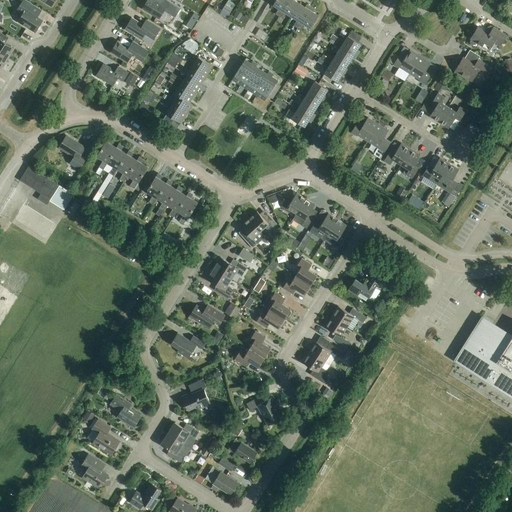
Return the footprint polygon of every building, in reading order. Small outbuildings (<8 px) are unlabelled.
[(37,17),(41,11),(24,0),(23,0),(18,9),(24,13),(18,22),(35,33),(43,21),(37,17)] [(148,0),(143,9),(159,19),(164,11),(175,18),(181,9),(166,0),(164,0),(161,5),(153,0),(148,0)] [(279,17),(289,0),(276,0),(273,5),(279,9),(275,14),(279,17)] [(289,0),(279,17),(283,19),(287,14),(292,17),(300,4),(295,1),(295,0),(289,0)] [(297,28),(311,7),(307,5),(305,7),(300,4),(292,17),(297,20),(293,26),(297,28)] [(229,16),(232,11),(225,7),(222,12),(229,16)] [(311,7),(297,28),(301,31),(305,25),(310,28),(316,19),(318,16),(313,12),(315,10),(311,7)] [(246,26),(250,20),(235,10),(231,16),(246,26)] [(195,24),(200,16),(194,13),(189,20),(195,24)] [(144,26),(132,18),(125,30),(141,40),(146,32),(155,38),(160,29),(147,21),(144,26)] [(484,31),(478,27),(470,39),(471,40),(470,42),(470,44),(471,45),(473,46),(475,46),(476,46),(478,44),(489,51),(494,43),(500,46),(507,36),(490,25),(487,28),(484,31)] [(0,54),(7,59),(13,48),(3,42),(6,37),(0,33),(0,54)] [(333,40),(336,42),(357,55),(360,51),(357,50),(361,44),(348,36),(345,42),(333,35),(330,39),(333,40)] [(194,54),(199,46),(190,40),(183,44),(182,46),(194,54)] [(130,49),(118,41),(111,53),(127,63),(132,55),(142,62),(148,54),(132,44),(130,49)] [(355,59),(357,55),(336,42),(334,45),(334,46),(340,50),(336,55),(349,63),(352,58),(355,59)] [(221,57),(224,51),(219,48),(215,54),(221,57)] [(410,74),(420,57),(410,50),(405,58),(400,54),(393,65),(399,68),(399,67),(410,74)] [(478,60),(480,57),(470,51),(465,59),(463,58),(463,59),(461,58),(459,58),(457,62),(457,64),(459,65),(455,71),(472,81),(479,70),(485,74),(489,67),(478,60)] [(325,61),(346,74),(349,70),(346,68),(349,63),(336,55),(333,60),(327,57),(325,61)] [(187,62),(207,75),(213,66),(198,57),(195,62),(189,59),(187,62)] [(426,71),(430,64),(431,63),(420,57),(410,74),(420,80),(419,81),(425,85),(431,74),(426,71)] [(241,85),(255,63),(253,61),(251,64),(245,60),(246,60),(245,59),(243,62),(241,65),(239,69),(237,72),(235,75),(232,80),(233,80),(241,85)] [(344,78),(346,74),(325,61),(322,65),(328,68),(325,74),(338,82),(341,76),(344,78)] [(201,84),(207,75),(187,62),(184,67),(190,70),(187,75),(201,84)] [(249,90),(261,70),(256,67),(257,64),(255,63),(241,85),(249,90)] [(115,72),(104,64),(96,76),(113,86),(118,78),(123,81),(128,73),(118,67),(115,72)] [(152,68),(147,64),(141,74),(146,78),(152,68)] [(298,66),(294,72),(304,78),(308,72),(298,66)] [(386,69),(381,77),(388,81),(393,73),(386,69)] [(261,70),(249,90),(257,95),(271,73),(269,71),(267,74),(261,70)] [(265,101),(268,96),(270,93),(272,90),(274,87),(276,83),(278,80),(277,81),(272,77),(273,74),(271,73),(257,95),(265,100),(264,101),(265,101)] [(133,87),(138,79),(130,75),(126,83),(133,87)] [(175,81),(195,94),(201,84),(187,75),(183,81),(177,77),(175,81)] [(440,79),(434,88),(440,92),(442,89),(445,91),(449,85),(446,83),(440,79)] [(178,95),(189,103),(195,94),(175,81),(172,85),(178,89),(175,94),(178,96),(178,95)] [(303,88),(325,101),(327,97),(325,95),(328,90),(315,82),(312,87),(306,84),(303,88)] [(322,105),(325,101),(303,88),(301,91),(307,95),(304,100),(316,108),(320,103),(322,105)] [(439,123),(449,107),(441,102),(444,97),(438,94),(431,104),(436,107),(430,117),(439,123)] [(167,101),(187,114),(193,105),(189,103),(178,95),(178,96),(175,101),(169,97),(167,101)] [(292,106),(313,119),(316,115),(313,113),(316,108),(304,100),(298,97),(295,102),(291,100),(289,104),(292,106)] [(181,124),(187,114),(167,101),(164,105),(170,109),(166,114),(181,124)] [(142,102),(139,108),(145,112),(149,107),(142,102)] [(311,123),(313,119),(292,106),(290,110),(295,113),(292,119),(301,125),(298,130),(301,132),(308,121),(311,123)] [(449,107),(439,123),(449,129),(455,118),(460,121),(466,111),(460,107),(456,112),(449,107)] [(429,119),(428,119),(420,114),(415,121),(438,137),(444,129),(429,119)] [(368,141),(378,124),(368,118),(363,125),(358,122),(351,133),(357,136),(357,135),(368,141)] [(378,124),(368,141),(378,148),(377,149),(373,156),(379,159),(382,152),(389,142),(384,138),(388,131),(378,124)] [(350,146),(348,148),(363,164),(372,155),(352,134),(345,141),(350,146)] [(79,170),(86,159),(80,156),(85,148),(66,136),(59,148),(74,157),(70,164),(79,170)] [(107,163),(117,148),(111,144),(113,141),(108,138),(106,141),(97,157),(103,160),(99,167),(103,170),(107,163)] [(401,165),(411,149),(401,143),(395,154),(390,151),(384,161),(390,165),(393,160),(401,165)] [(118,170),(127,154),(121,150),(123,147),(119,145),(117,148),(107,163),(113,167),(109,173),(113,176),(118,170)] [(411,149),(401,165),(409,170),(406,175),(412,179),(418,168),(414,166),(420,155),(411,149)] [(122,186),(128,176),(137,160),(131,157),(133,154),(129,151),(127,154),(118,170),(123,173),(117,183),(122,186)] [(137,160),(128,176),(134,180),(130,186),(134,189),(138,182),(148,167),(141,163),(143,160),(139,157),(137,160)] [(437,184),(449,164),(440,158),(433,168),(429,165),(423,176),(437,184)] [(459,170),(449,164),(437,184),(451,193),(452,194),(461,180),(455,177),(459,170)] [(22,182),(24,184),(32,189),(40,194),(41,194),(38,199),(47,205),(51,200),(56,204),(58,205),(64,209),(67,206),(74,195),(67,190),(29,166),(27,169),(21,179),(20,181),(22,182)] [(157,199),(166,183),(160,180),(162,176),(158,174),(147,192),(153,196),(149,203),(153,205),(157,199)] [(167,205),(176,190),(171,186),(173,183),(168,180),(166,183),(157,199),(163,202),(159,209),(163,212),(167,205)] [(138,191),(143,184),(139,182),(138,182),(134,189),(138,191)] [(177,211),(187,196),(181,192),(183,189),(178,186),(176,190),(167,205),(173,209),(169,215),(173,218),(177,211)] [(403,199),(407,193),(401,189),(397,195),(403,199)] [(94,198),(93,199),(98,202),(98,201),(102,195),(103,193),(99,190),(94,198)] [(187,196),(177,211),(183,215),(179,222),(184,224),(188,218),(198,203),(191,199),(193,195),(189,193),(187,196)] [(296,214),(306,199),(297,193),(292,201),(287,197),(280,207),(285,211),(289,214),(291,211),(296,214)] [(452,194),(451,193),(444,204),(449,207),(456,196),(452,194)] [(408,203),(415,199),(412,194),(405,197),(408,203)] [(270,205),(277,202),(275,196),(267,199),(270,205)] [(306,199),(296,214),(305,220),(304,223),(309,226),(315,216),(310,213),(315,205),(306,199)] [(75,202),(69,211),(73,214),(79,205),(75,202)] [(249,219),(260,232),(265,228),(268,231),(276,224),(267,214),(263,218),(257,211),(249,219)] [(328,235),(338,220),(328,214),(324,221),(319,218),(310,232),(315,235),(319,229),(328,235)] [(260,232),(249,219),(240,226),(246,233),(242,237),(253,249),(257,245),(265,238),(260,232)] [(347,226),(338,220),(328,235),(324,241),(338,250),(340,247),(347,236),(342,233),(347,226)] [(306,235),(298,247),(303,251),(311,238),(306,235)] [(243,249),(238,256),(250,263),(254,257),(243,249)] [(214,269),(231,279),(235,273),(241,277),(247,268),(236,261),(233,265),(221,258),(214,269)] [(296,276),(311,285),(317,275),(309,270),(312,265),(302,258),(296,267),(300,270),(296,276)] [(227,286),(231,279),(214,269),(207,279),(219,287),(216,292),(228,299),(233,290),(227,286)] [(356,279),(349,290),(357,296),(366,301),(368,297),(369,298),(375,288),(378,290),(381,284),(384,286),(375,271),(372,277),(373,278),(370,283),(366,281),(363,285),(356,279)] [(305,295),(311,285),(296,276),(292,282),(288,279),(283,288),(293,295),(296,290),(305,295)] [(259,294),(266,283),(261,279),(254,290),(259,294)] [(238,290),(245,294),(251,286),(245,281),(238,290)] [(353,309),(357,303),(336,289),(332,295),(353,309)] [(269,309),(287,320),(291,313),(290,310),(291,309),(282,304),(285,299),(275,292),(270,301),(273,303),(269,309)] [(203,310),(196,305),(189,317),(209,329),(216,318),(221,322),(225,316),(207,304),(203,310)] [(234,320),(240,310),(230,304),(224,314),(234,320)] [(332,317),(347,327),(354,317),(363,323),(367,318),(354,310),(351,315),(338,307),(332,317)] [(282,327),(287,320),(269,309),(265,316),(262,313),(256,322),(266,328),(270,323),(278,329),(279,328),(282,327)] [(511,334),(482,316),(454,360),(511,396),(511,334)] [(341,337),(347,327),(332,317),(325,327),(338,335),(334,340),(347,348),(350,343),(341,337)] [(249,348),(265,358),(271,348),(262,343),(266,338),(255,331),(250,340),(253,342),(249,348)] [(217,332),(211,343),(216,346),(222,336),(217,332)] [(190,342),(178,334),(171,344),(179,349),(178,352),(188,358),(196,345),(202,349),(205,344),(194,337),(190,342)] [(309,352),(325,362),(331,352),(341,358),(344,353),(332,345),(328,350),(316,342),(309,352)] [(258,368),(265,358),(249,348),(246,355),(240,351),(234,360),(247,367),(250,362),(258,368)] [(321,368),(325,362),(309,352),(302,363),(315,371),(312,376),(324,384),(328,378),(326,377),(329,373),(321,368)] [(219,372),(214,373),(217,382),(222,380),(219,372)] [(197,410),(210,404),(204,390),(204,389),(206,386),(203,379),(188,386),(192,393),(183,397),(188,410),(195,407),(197,410)] [(107,401),(112,392),(105,388),(100,396),(107,401)] [(329,398),(332,392),(326,389),(323,394),(329,398)] [(132,404),(122,398),(116,395),(110,405),(115,408),(114,411),(119,414),(117,417),(133,428),(141,416),(129,409),(132,404)] [(263,404),(259,397),(246,404),(250,411),(259,406),(268,424),(282,416),(273,399),(263,404)] [(99,414),(101,407),(93,404),(90,411),(99,414)] [(94,415),(88,411),(82,420),(89,424),(94,415)] [(117,450),(121,446),(120,444),(119,443),(120,442),(107,434),(111,428),(98,420),(92,429),(99,433),(93,443),(111,455),(115,450),(116,451),(117,450)] [(175,423),(168,434),(192,449),(194,441),(199,432),(189,425),(186,430),(175,423)] [(238,437),(242,430),(230,423),(226,429),(238,437)] [(279,431),(283,436),(289,431),(285,426),(279,431)] [(192,449),(168,434),(161,444),(172,451),(169,456),(180,463),(185,454),(192,449)] [(235,439),(233,443),(239,447),(235,453),(250,463),(257,453),(241,443),(235,439)] [(207,456),(210,452),(204,448),(201,453),(207,456)] [(219,462),(222,457),(212,451),(209,456),(219,462)] [(84,461),(80,458),(78,462),(88,468),(82,478),(98,488),(103,480),(104,481),(108,475),(102,471),(105,465),(88,455),(84,461)] [(231,472),(235,465),(222,457),(219,464),(231,472)] [(230,495),(238,483),(221,472),(213,484),(214,485),(219,488),(230,495)] [(198,476),(196,480),(201,484),(204,480),(198,476)] [(159,500),(156,498),(161,490),(151,484),(145,492),(148,494),(146,498),(137,492),(130,502),(139,508),(142,503),(152,510),(159,500)] [(200,486),(198,491),(218,502),(220,497),(200,486)] [(194,511),(196,510),(178,498),(170,511),(194,511)]
